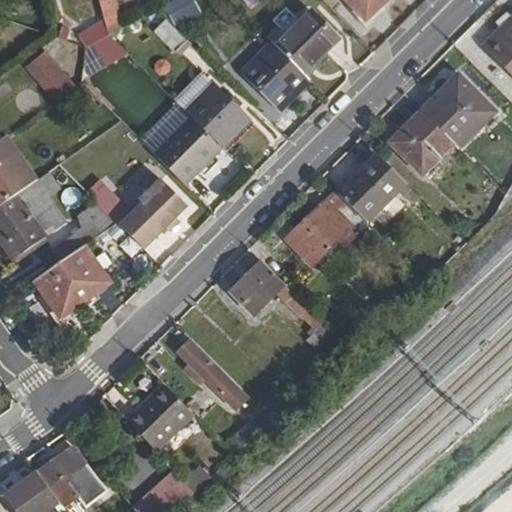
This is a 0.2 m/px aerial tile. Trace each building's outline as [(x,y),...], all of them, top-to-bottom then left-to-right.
[(173,0),(165,7),(180,28),(201,12),(192,0),(173,0)] [(347,0),(348,1),(343,7),(362,27),(380,8),(377,4),(381,0),(347,0)] [(310,12),(274,48),(276,50),(301,75),(337,39),(310,12)] [(496,36),(484,47),(511,75),(511,15),(494,34),(496,36)] [(89,34),(78,40),(77,47),(84,49),(84,48),(105,36),(102,22),(87,29),(89,34)] [(157,36),(179,58),(189,48),(168,26),(157,36)] [(36,59),(61,93),(63,96),(82,82),(83,70),(74,57),(66,47),(53,56),(48,50),(36,59)] [(77,47),(74,57),(83,70),(84,49),(77,47)] [(246,81),(283,118),(313,88),(301,75),(276,50),(246,81)] [(27,65),(52,99),(61,93),(36,59),(32,55),(22,62),(25,67),(27,65)] [(82,82),(113,113),(129,97),(98,66),(82,82)] [(458,73),(422,111),(453,142),(457,147),(495,110),(458,73)] [(217,89),(189,116),(195,122),(217,144),(244,116),(217,89)] [(391,141),(422,173),(453,142),(422,111),(391,141)] [(195,122),(157,159),(179,182),(217,144),(195,122)] [(0,206),(36,181),(6,137),(0,140),(0,206)] [(88,144),(59,164),(65,169),(92,149),(88,144)] [(381,152),(340,193),(367,221),(402,187),(408,181),(381,152)] [(0,206),(0,241),(3,246),(21,234),(30,247),(65,222),(45,195),(56,187),(46,174),(36,181),(0,206)] [(117,223),(141,249),(163,228),(167,232),(178,222),(174,217),(186,206),(161,179),(139,200),(141,204),(132,213),(111,192),(99,205),(116,222),(117,223)] [(511,180),(504,194),(503,195),(498,204),(489,218),(511,194),(511,180)] [(416,202),(422,196),(408,181),(402,187),(416,202)] [(488,185),(480,194),(486,198),(498,204),(503,195),(488,185)] [(289,237),(315,264),(343,237),(348,242),(360,231),(356,226),(361,221),(337,196),(331,201),(329,199),(289,237)] [(486,198),(479,211),(489,218),(498,204),(486,198)] [(82,225),(71,236),(79,248),(82,246),(116,222),(99,205),(95,201),(79,215),(82,225)] [(104,235),(129,260),(141,249),(117,223),(104,235)] [(3,246),(13,259),(30,247),(21,234),(3,246)] [(71,236),(49,252),(57,264),(79,248),(71,236)] [(57,264),(35,280),(43,290),(38,294),(60,324),(99,296),(96,290),(108,281),(82,246),(79,248),(57,264)] [(264,260),(223,298),(243,319),(253,309),(257,314),(281,291),(313,324),(309,328),(313,333),(308,338),(316,346),(332,331),(264,260)] [(185,367),(194,376),(200,371),(231,404),(242,393),(190,339),(179,350),(191,362),(185,367)] [(165,384),(126,419),(153,451),(193,414),(165,384)] [(257,418),(247,426),(256,436),(273,420),(249,394),(241,401),(257,418)] [(179,443),(198,426),(192,418),(173,436),(179,443)] [(82,437),(89,446),(86,449),(93,458),(113,443),(97,426),(82,437)] [(241,428),(222,445),(233,457),(252,439),(241,428)] [(75,447),(39,472),(50,488),(54,494),(63,507),(77,498),(84,508),(106,493),(85,463),(75,447)] [(197,468),(181,482),(191,495),(208,479),(197,468)] [(3,497),(14,511),(24,506),(26,510),(39,501),(36,497),(50,488),(39,472),(3,497)] [(172,472),(133,508),(136,511),(172,511),(191,495),(181,482),(172,472)] [(46,508),(48,511),(66,511),(63,507),(54,494),(49,497),(53,503),(46,508)]
